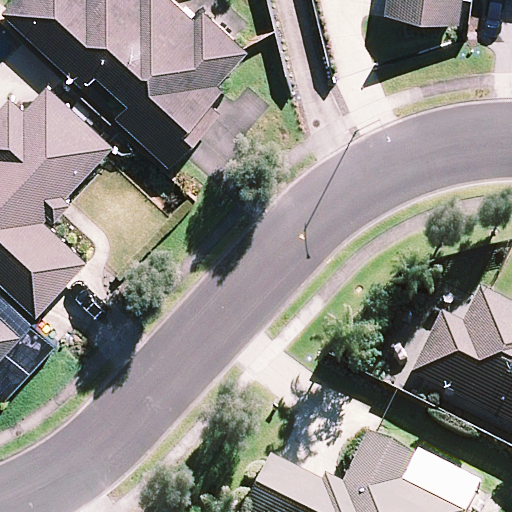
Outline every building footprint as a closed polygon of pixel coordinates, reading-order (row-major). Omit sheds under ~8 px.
[(115,115),(169,165),(208,124),(197,113),(222,87),(216,82),(247,49),(242,45),(202,7),(193,16),(176,0),(9,0),(1,9),(82,84),(95,70),(128,101),(115,115)] [(385,0),(384,9),(459,19),(461,0),(385,0)] [(0,280),(37,314),(87,261),(43,219),(48,213),(55,219),(72,201),(65,195),(113,144),(47,83),(24,107),(10,94),(0,104),(0,280)] [(438,321),(408,382),(511,433),(511,313),(476,296),(458,331),(438,321)] [(0,353),(21,331),(0,311),(0,353)] [(243,511),(440,511),(396,490),(410,464),(370,443),(364,441),(339,491),(323,483),(319,490),(268,464),(243,511)]
